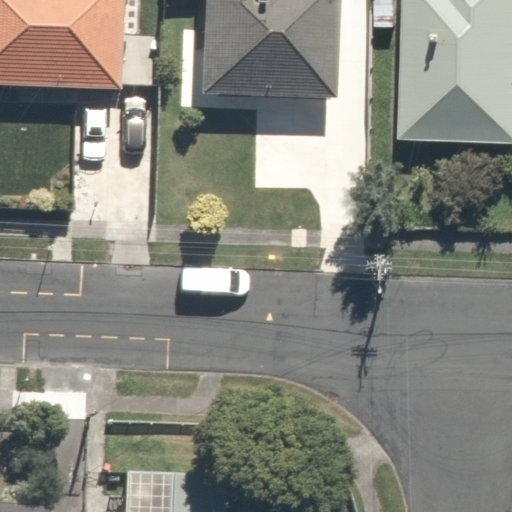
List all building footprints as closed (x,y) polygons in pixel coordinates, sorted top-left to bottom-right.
[(105,0),(0,0),(0,81),(101,86),(105,0)] [(331,0),(197,0),(194,87),(328,92),(331,0)] [(385,0),(381,127),(502,132),(507,0),(385,0)] [(193,511),(195,482),(100,478),(98,511),(193,511)] [(47,511),(47,501),(0,499),(0,511),(47,511)]
